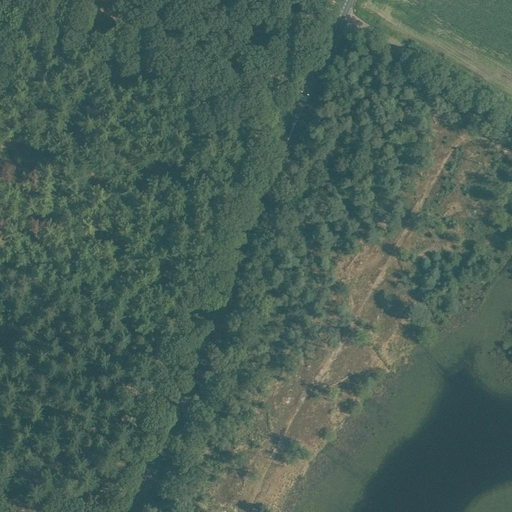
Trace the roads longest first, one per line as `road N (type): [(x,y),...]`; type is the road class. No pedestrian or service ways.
road 1 (secondary): [(126,511),(297,115)]
road 2 (track): [(274,107),(4,5)]
road 3 (unclassified): [(511,113),(340,12)]
